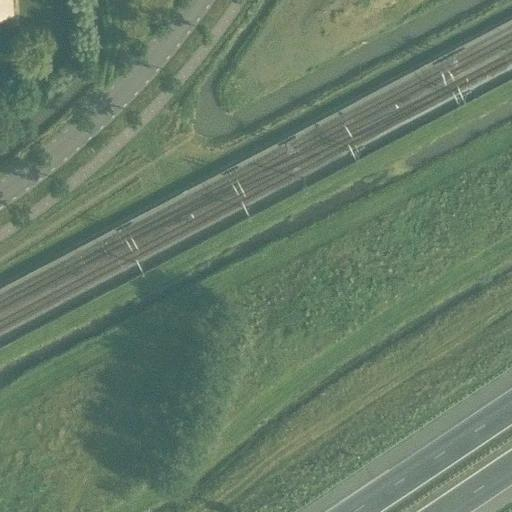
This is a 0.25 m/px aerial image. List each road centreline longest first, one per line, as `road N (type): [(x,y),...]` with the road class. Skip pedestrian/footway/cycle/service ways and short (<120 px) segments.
road 1 (tertiary): [(200,0),(115,100),(0,196)]
road 2 (motorway): [(511,406),(354,511)]
